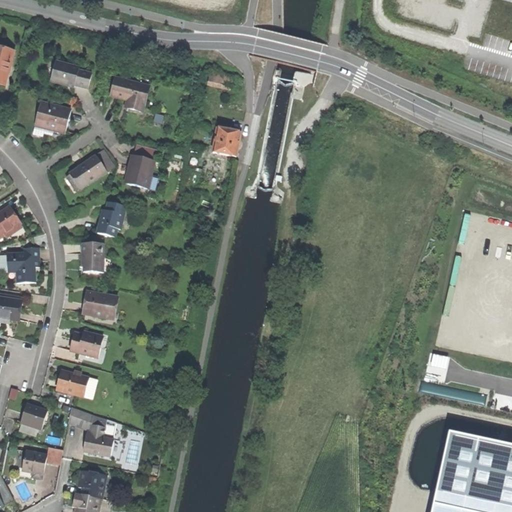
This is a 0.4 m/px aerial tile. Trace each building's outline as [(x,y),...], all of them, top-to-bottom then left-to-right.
[(0,83),(5,85),(10,66),(11,66),(14,52),(0,48),(0,83)] [(68,84),(76,86),(79,71),(80,68),(57,62),(51,82),(67,86),(68,84)] [(79,71),(76,86),(89,89),(92,75),(79,71)] [(210,83),(230,88),(232,78),(212,73),(210,83)] [(125,108),(143,112),(149,87),(116,79),(111,96),(121,99),(127,101),(125,108)] [(50,130),(65,134),(71,111),(60,108),(60,111),(51,109),(52,106),(42,103),(37,122),(44,124),(43,128),(50,130)] [(212,153),(236,158),(239,144),(241,133),(217,128),(212,153)] [(301,163),(317,164),(318,152),(302,150),(301,163)] [(103,151),(96,157),(107,173),(115,168),(103,151)] [(128,183),(148,188),(155,161),(133,155),(131,162),(129,167),(132,168),(128,183)] [(79,169),(88,184),(89,185),(107,173),(96,157),(87,162),(78,168),(79,169)] [(82,188),(88,184),(79,169),(73,174),(82,188)] [(115,237),(117,229),(120,230),(124,214),(121,213),(123,205),(109,202),(107,210),(103,209),(100,223),(97,233),(115,237)] [(21,224),(22,223),(17,215),(11,207),(4,212),(3,209),(0,210),(0,238),(4,235),(21,224)] [(511,217),(486,213),(477,262),(511,267),(511,217)] [(467,265),(476,220),(459,217),(451,262),(467,265)] [(24,227),(21,224),(4,235),(7,239),(24,227)] [(85,271),(105,271),(106,243),(83,243),(83,255),(83,262),(85,262),(85,271)] [(38,283),(38,267),(45,266),(44,263),(44,259),(39,260),(38,247),(23,247),(23,252),(8,253),(9,263),(15,262),(15,273),(18,273),(19,283),(38,283)] [(0,291),(0,296),(22,301),(23,296),(0,291)] [(83,315),(92,316),(93,314),(114,318),(118,298),(88,292),(85,304),(83,315)] [(0,316),(11,318),(20,320),(22,311),(24,301),(22,301),(0,296),(0,316)] [(70,351),(94,358),(97,348),(100,349),(103,338),(88,334),(87,337),(84,336),(75,334),(72,343),(70,351)] [(57,391),(83,398),(88,379),(81,377),(74,375),(63,372),(60,380),(57,391)] [(98,382),(88,379),(83,398),(93,401),(98,382)] [(41,431),(48,412),(33,406),(28,405),(21,424),(38,430),(41,431)] [(69,424),(77,425),(80,411),(72,409),(69,424)] [(91,430),(92,426),(94,416),(80,411),(77,425),(91,430)] [(117,424),(94,416),(92,426),(106,429),(103,442),(114,445),(114,440),(113,440),(117,424)] [(35,437),(38,430),(21,424),(19,432),(35,437)] [(84,453),(111,458),(114,445),(103,442),(106,429),(92,426),(91,430),(89,439),(87,439),(85,447),(84,453)] [(511,511),(511,446),(449,433),(432,511),(511,511)] [(47,456),(46,461),(61,464),(64,451),(49,448),(47,456)] [(23,468),(26,452),(19,450),(16,466),(23,468)] [(46,461),(47,456),(26,452),(23,468),(22,471),(33,473),(43,475),(46,461)] [(86,489),(84,497),(100,500),(102,500),(107,477),(81,472),(79,479),(78,487),(81,488),(86,489)] [(0,476),(0,500),(2,506),(13,500),(1,476),(0,476)] [(78,511),(97,511),(100,500),(84,497),(79,496),(75,495),(74,500),(73,506),(75,506),(79,507),(78,511)]
